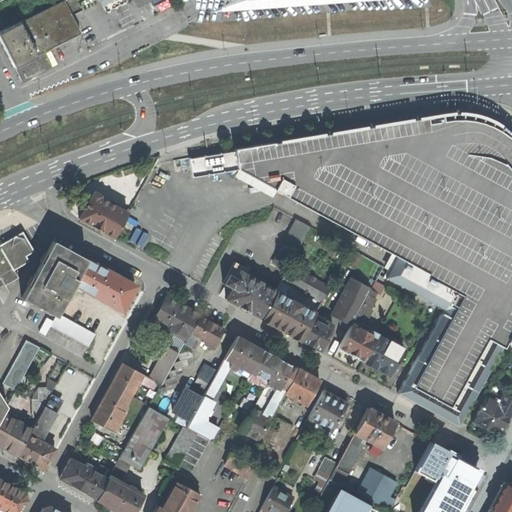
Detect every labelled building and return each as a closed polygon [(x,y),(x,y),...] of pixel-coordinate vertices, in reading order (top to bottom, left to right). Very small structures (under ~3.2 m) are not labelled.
[(80,33),(71,15),(64,0),(0,32),(0,39),(14,67),(22,82),(45,71),(40,62),(47,59),(43,52),(80,33)] [(150,0),(152,2),(156,3),(162,0),(63,0),(64,0),(71,15),(82,10),(78,3),(83,0),(150,0)] [(241,0),(221,11),(370,0),(241,0)] [(511,135),(507,132),(503,128),(497,124),(491,120),(484,118),(475,115),(470,114),(464,113),(456,113),(429,116),(234,149),(234,151),(189,159),(192,177),(238,169),(385,250),(385,249),(397,255),(385,277),(443,309),(397,393),(459,427),(503,346),(503,347),(506,342),(511,345),(511,135)] [(129,179),(118,197),(129,203),(139,186),(129,179)] [(94,191),(78,218),(113,238),(127,213),(99,197),(100,195),(94,191)] [(286,271),(289,265),(310,227),(296,219),(272,264),(286,271)] [(0,245),(0,246),(12,267),(25,260),(23,256),(32,251),(21,233),(0,245)] [(53,242),(23,299),(55,316),(57,313),(73,283),(86,259),(53,242)] [(0,277),(4,285),(18,277),(12,267),(0,246),(0,277)] [(118,277),(86,259),(73,283),(122,310),(135,286),(134,286),(133,286),(125,281),(118,277)] [(247,268),(234,261),(222,283),(225,284),(224,287),(230,290),(225,299),(261,319),(275,292),(243,274),(247,268)] [(286,271),(281,280),(322,302),(329,287),(289,265),(286,271)] [(352,322),(370,289),(351,279),(331,314),(351,325),(352,322)] [(375,296),(377,293),(370,289),(352,322),(361,328),(377,298),(375,296)] [(275,292),(261,319),(300,340),(312,318),(315,313),(300,306),(301,305),(290,299),(289,299),(275,292)] [(199,315),(166,297),(153,321),(186,339),(199,315)] [(95,334),(57,313),(55,316),(50,326),(87,347),(95,334)] [(199,315),(186,339),(185,341),(183,344),(195,350),(198,344),(193,341),(198,337),(205,341),(203,344),(212,349),(224,329),(199,315)] [(322,323),(312,318),(300,340),(320,351),(332,329),(331,328),(333,325),(324,320),(322,323)] [(361,328),(352,322),(351,325),(338,347),(362,361),(377,335),(372,332),(371,335),(361,328)] [(404,349),(377,335),(362,361),(389,376),(404,349)] [(236,336),(223,359),(229,362),(231,363),(228,368),(233,371),(235,369),(247,376),(250,371),(262,350),(236,336)] [(178,354),(183,344),(185,341),(179,338),(172,350),(167,347),(150,378),(157,382),(161,384),(164,380),(168,372),(173,362),(178,354)] [(38,349),(25,341),(2,383),(16,390),(38,349)] [(191,350),(178,354),(180,360),(186,359),(193,357),(191,350)] [(262,350),(250,371),(261,377),(259,380),(266,384),(268,381),(279,359),(262,350)] [(188,366),(186,359),(180,360),(173,362),(175,369),(182,368),(188,366)] [(209,399),(229,362),(223,359),(216,372),(210,384),(206,391),(203,396),(209,399)] [(279,359),(268,381),(278,386),(285,390),(297,369),(279,359)] [(153,389),(157,382),(150,378),(122,363),(109,388),(128,398),(138,381),(153,389)] [(210,384),(216,372),(204,365),(197,377),(198,377),(210,384)] [(183,374),(182,368),(175,369),(168,372),(170,378),(177,376),(183,374)] [(319,381),(297,369),(285,390),(284,393),(306,405),(319,381)] [(177,376),(170,378),(164,380),(165,386),(172,385),(179,383),(177,376)] [(210,384),(198,377),(194,384),(206,391),(210,384)] [(46,378),(46,389),(52,392),(56,384),(46,378)] [(271,400),(278,386),(268,381),(266,384),(253,408),(263,414),(271,400)] [(172,385),(165,386),(159,389),(161,395),(174,391),(172,385)] [(189,421),(203,396),(186,386),(172,411),(189,421)] [(278,404),(284,393),(285,390),(278,386),(271,400),(278,404)] [(122,410),(128,398),(109,388),(91,420),(113,432),(125,412),(122,410)] [(31,401),(32,417),(37,419),(44,406),(48,399),(52,392),(46,389),(38,389),(38,401),(31,401)] [(346,404),(322,391),(308,418),(332,431),(346,404)] [(472,421),(499,435),(511,411),(511,397),(505,393),(501,401),(495,398),(493,401),(486,397),(472,421)] [(197,433),(209,440),(212,442),(218,430),(203,422),(203,418),(212,401),(209,399),(203,396),(189,421),(186,427),(197,433)] [(44,406),(53,410),(56,403),(48,399),(44,406)] [(278,404),(271,400),(263,414),(253,408),(241,430),(258,440),(278,404)] [(53,410),(44,406),(37,419),(31,430),(28,434),(38,440),(54,411),(53,410)] [(168,418),(149,407),(119,458),(138,469),(168,418)] [(394,422),(367,407),(353,433),(362,437),(381,447),(394,422)] [(18,419),(16,422),(2,414),(0,418),(0,445),(17,455),(28,434),(31,430),(21,424),(22,422),(18,419)] [(186,427),(183,426),(164,461),(177,468),(179,465),(197,433),(186,427)] [(197,433),(179,465),(192,472),(209,440),(197,433)] [(362,437),(353,433),(336,463),(334,467),(347,474),(361,448),(357,446),(362,437)] [(55,449),(38,440),(28,434),(17,455),(43,469),(55,449)] [(480,469),(430,441),(414,470),(415,471),(417,467),(432,475),(430,479),(432,480),(436,472),(445,476),(443,480),(438,478),(419,511),(459,511),(472,489),(470,488),(480,469)] [(224,463),(240,473),(239,475),(246,480),(254,465),(230,452),(224,463)] [(324,472),(330,460),(324,457),(318,469),(324,472)] [(107,479),(93,471),(95,468),(85,463),(84,466),(70,458),(59,478),(96,499),(107,479)] [(334,467),(336,463),(330,460),(324,472),(330,476),(334,467)] [(347,474),(334,467),(330,476),(328,479),(341,486),(347,474)] [(370,467),(356,492),(389,510),(395,499),(389,496),(397,482),(370,467)] [(328,479),(330,476),(324,472),(318,469),(313,478),(319,482),(325,485),(328,479)] [(108,477),(107,479),(96,499),(120,511),(129,511),(133,507),(135,508),(142,496),(133,491),(134,488),(128,485),(127,487),(108,477)] [(0,479),(0,511),(19,511),(27,498),(26,494),(0,479)] [(157,505),(152,511),(189,511),(200,494),(175,481),(160,507),(157,505)] [(321,494),(326,485),(325,485),(319,482),(314,490),(321,494)] [(511,511),(511,486),(504,482),(489,508),(495,511),(511,511)] [(273,487),(262,509),(268,511),(284,511),(292,498),(273,487)] [(372,511),(374,509),(343,492),(331,511),(372,511)]
